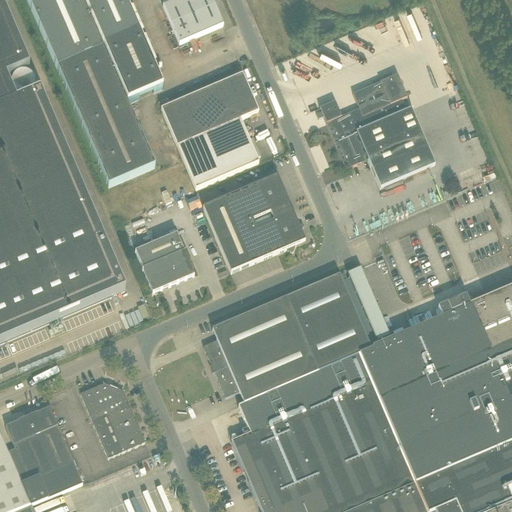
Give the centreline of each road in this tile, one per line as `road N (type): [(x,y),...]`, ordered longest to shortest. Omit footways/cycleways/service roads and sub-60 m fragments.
road 1 (unclassified): [(130,344),(341,254),(233,0)]
road 2 (track): [(511,188),(432,0)]
road 3 (unclassified): [(130,344),(202,511)]
road 4 (unclassified): [(0,400),(130,344)]
